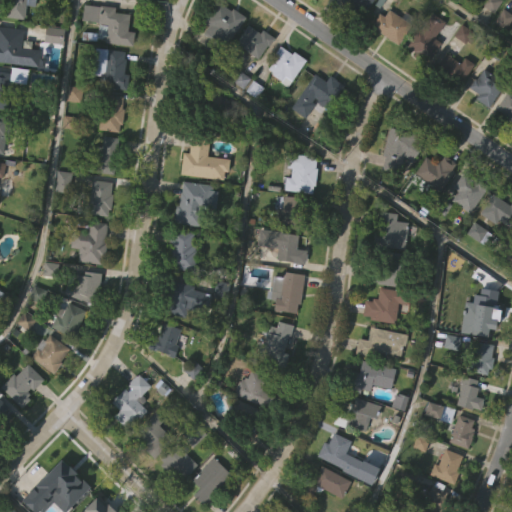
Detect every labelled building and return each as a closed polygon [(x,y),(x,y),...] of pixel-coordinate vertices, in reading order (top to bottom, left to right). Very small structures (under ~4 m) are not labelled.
[(25,0),(25,4),(24,20),(3,17),(4,0),(25,0)] [(108,0),(108,1),(128,14),(130,9),(146,19),(158,0),(108,0)] [(217,0),(230,9),(231,7),(245,16),(217,56),(203,46),(209,37),(202,32),(208,24),(203,21),(217,0)] [(298,0),(292,15),(322,29),(330,11),(319,6),(321,0),(298,0)] [(372,0),(361,16),(339,1),(339,0),(372,0)] [(471,0),(453,0),(467,8),(471,0)] [(500,0),(502,1),(492,14),(478,4),(480,0),(500,0)] [(490,51),(511,13),(511,10),(497,2),(491,12),(480,5),(470,23),(484,32),(477,43),(490,51)] [(82,5),(114,7),(113,13),(129,14),(128,27),(126,27),(126,32),(133,32),(132,45),(104,43),(104,39),(96,38),(96,41),(80,40),(80,32),(96,33),(97,23),(80,22),(82,5)] [(388,10),(410,25),(397,45),(369,26),(378,13),(383,16),(388,10)] [(343,13),(331,30),(361,52),(373,36),(343,13)] [(444,24),(433,38),(440,43),(425,66),(412,56),(415,52),(404,45),(417,26),(420,29),(431,13),(444,22),(444,24)] [(62,21),(39,19),(38,34),(60,36),(62,21)] [(247,23),(259,31),(261,28),(273,36),(267,45),(266,44),(256,58),(234,42),(247,23)] [(21,42),(20,48),(39,51),(37,67),(0,62),(0,26),(16,29),(15,41),(21,42)] [(206,64),(201,73),(223,87),(242,57),(215,40),(201,62),(206,64)] [(287,50),(290,53),(292,50),(305,58),(290,80),(284,75),(280,80),(271,74),(272,71),(267,68),(276,55),(273,53),(279,45),(287,50)] [(127,59),(124,82),(114,80),(114,85),(100,83),(101,75),(94,74),(97,47),(126,51),(125,58),(127,59)] [(510,53),(498,48),(492,63),(505,68),(510,53)] [(381,56),(376,52),(367,66),(392,82),(405,61),(386,49),(381,56)] [(426,101),(438,81),(432,77),(443,60),(428,51),(405,89),(426,101)] [(444,53),(459,64),(463,58),(473,65),(459,86),(434,69),(444,53)] [(270,75),(259,69),(258,71),(243,64),(233,85),(259,98),(270,75)] [(33,69),(31,84),(12,81),(10,93),(32,96),(30,110),(0,105),(0,70),(11,72),(12,66),(33,69)] [(60,83),(62,68),(43,66),(41,81),(60,83)] [(504,84),(490,105),(479,98),(481,95),(470,88),(483,69),(504,84)] [(314,72),(324,80),(328,74),(343,84),(326,108),(316,101),(304,117),(290,107),(314,72)] [(218,92),(218,116),(193,115),(194,84),(205,84),(205,92),(218,92)] [(303,100),(280,85),(263,110),(285,125),(303,100)] [(458,103),(443,92),(432,107),(457,124),(471,103),(462,96),(458,103)] [(508,92),(511,94),(511,125),(507,122),(507,121),(503,117),(504,115),(495,108),(507,92),(508,92)] [(122,109),(121,123),(118,123),(117,131),(97,128),(101,94),(122,97),(120,109),(122,109)] [(473,138),(486,147),(501,123),(478,109),(467,127),(476,133),(473,138)] [(288,147),(303,157),(314,141),(325,149),(341,124),(327,115),(323,120),(311,112),(288,147)] [(0,114),(13,116),(12,123),(9,123),(7,140),(4,140),(2,153),(0,152),(0,114)] [(79,141),(80,126),(65,125),(64,140),(79,141)] [(404,130),(406,129),(417,135),(416,138),(422,143),(411,159),(402,153),(397,173),(381,169),(384,156),(381,155),(389,126),(404,130)] [(511,162),(511,133),(505,129),(492,151),(511,162)] [(207,145),(206,155),(228,157),(226,179),(179,174),(182,151),(188,152),(190,132),(208,134),(207,145)] [(116,139),(112,174),(84,170),(86,157),(91,157),(92,145),(100,146),(102,135),(116,137),(116,139)] [(316,168),(314,184),(312,184),(311,193),(283,190),(284,176),(289,177),(290,167),(286,167),(288,152),(315,155),(314,167),(316,167),(316,168)] [(443,155),(454,163),(451,168),(453,170),(439,190),(413,171),(424,155),(434,163),(437,158),(439,160),(443,155)] [(413,200),(419,174),(387,167),(379,203),(397,207),(400,197),(413,200)] [(71,185),(70,193),(55,191),(57,169),(72,171),(71,185)] [(113,181),(112,193),(114,193),(112,209),(109,209),(108,215),(77,212),(79,190),(91,192),(93,179),(113,181)] [(211,184),(208,209),(200,208),(198,223),(184,221),(184,223),(172,221),(175,205),(178,205),(181,180),(211,184)] [(507,203),(509,204),(511,201),(511,230),(498,220),(495,224),(478,213),(492,193),(507,203)] [(438,230),(455,204),(441,195),(436,202),(423,194),(411,213),(438,230)] [(302,199),(301,216),(304,216),(303,228),(278,226),(279,214),(277,214),(277,207),(283,207),(284,195),(303,196),(302,199)] [(68,210),(55,210),(54,229),(67,229),(68,210)] [(405,235),(404,249),(375,245),(379,210),(396,212),(395,219),(407,221),(405,235)] [(450,227),(455,230),(448,240),(468,253),(483,230),(458,214),(450,227)] [(88,220),(105,222),(104,239),(102,238),(102,242),(105,242),(103,256),(101,256),(100,263),(76,261),(77,248),(69,247),(71,230),(81,231),(82,221),(88,220)] [(199,243),(196,272),(163,268),(168,227),(190,230),(189,242),(199,243)] [(305,249),(303,262),(275,259),(277,247),(256,244),(258,228),(297,234),(295,248),(305,249)] [(478,253),(506,267),(511,254),(511,244),(488,233),(478,253)] [(372,285),(402,288),(405,261),(394,260),(394,252),(376,250),(372,285)] [(463,272),(476,281),(484,269),(471,261),(463,272)] [(100,272),(96,304),(62,293),(69,273),(82,275),(83,270),(100,272)] [(303,274),(299,303),(296,303),(295,312),(272,309),(274,299),(265,298),(267,289),(270,290),(272,275),(281,276),(282,270),(303,274)] [(210,294),(206,309),(188,303),(184,317),(166,312),(168,303),(165,302),(167,294),(163,293),(167,278),(193,285),(192,289),(210,294)] [(409,290),(407,303),(397,302),(394,322),(361,318),(363,299),(371,300),(371,297),(376,298),(378,286),(409,290)] [(498,295),(496,305),(503,306),(499,325),(495,324),(494,335),(468,330),(474,298),(480,299),(481,290),(498,293),(498,295)] [(40,315),(53,317),(56,302),(42,300),(40,315)] [(66,301),(85,310),(77,326),(82,328),(76,340),(49,327),(59,306),(63,308),(66,301)] [(68,338),(94,341),(97,313),(71,310),(68,338)] [(301,313),(281,310),(280,316),(273,315),(267,349),(295,353),(301,313)] [(292,325),(289,336),(286,336),(282,352),(287,353),(284,365),(258,358),(261,346),(253,344),(256,331),(265,333),(266,331),(268,332),(269,325),(275,327),(277,320),(292,324),(292,325)] [(200,347),(204,329),(170,322),(164,352),(184,356),(187,344),(200,347)] [(182,331),(173,356),(145,347),(149,335),(163,339),(167,326),(182,331)] [(406,334),(404,345),(401,345),(399,355),(368,349),(366,357),(353,354),(357,337),(366,339),(369,326),(406,334)] [(48,333),(71,350),(61,364),(59,363),(52,373),(29,356),(41,338),(43,340),(48,333)] [(74,371),(86,348),(70,340),(58,363),(74,371)] [(491,355),(490,357),(493,357),(491,368),(488,367),(486,374),(464,370),(467,355),(471,355),(474,340),(493,344),(491,355)] [(289,364),(269,358),(259,399),(283,405),(286,392),(282,391),(289,364)] [(395,368),(389,388),(370,383),(369,390),(346,384),(350,369),(357,371),(361,359),(395,368)] [(173,395),(175,384),(173,384),(177,367),(159,362),(153,383),(146,382),(145,388),(173,395)] [(29,363),(44,378),(33,390),(31,388),(28,391),(31,393),(28,396),(31,399),(23,407),(1,386),(14,373),(17,375),(29,363)] [(273,379),(268,391),(277,395),(272,409),(232,393),(237,380),(239,381),(240,379),(237,378),(242,366),(273,379)] [(52,412),(67,386),(43,372),(28,398),(52,412)] [(145,410),(125,430),(112,415),(118,410),(110,401),(116,394),(114,393),(137,372),(149,385),(140,394),(145,399),(140,404),(145,410)] [(477,387),(475,396),(482,398),(478,411),(455,404),(457,395),(446,392),(449,384),(459,387),(461,375),(477,379),(475,386),(477,387)] [(490,383),(470,381),(468,411),(487,413),(490,383)] [(355,396),(381,405),(375,418),(369,416),(364,431),(346,424),(345,428),(331,423),(336,410),(345,413),(349,402),(352,403),(355,396)] [(249,443),(247,444),(221,419),(235,398),(263,412),(253,432),(256,435),(249,443)] [(0,399),(8,407),(4,411),(11,418),(0,429),(0,399)] [(426,400),(454,409),(450,423),(422,414),(426,400)] [(0,426),(0,428),(19,446),(29,436),(26,433),(41,417),(23,401),(0,426)] [(160,450),(152,458),(143,449),(146,445),(139,438),(140,437),(135,432),(154,412),(162,420),(157,425),(171,438),(160,450)] [(111,454),(125,469),(145,450),(138,443),(145,437),(141,432),(148,425),(136,413),(108,440),(116,449),(111,454)] [(473,421),(470,427),(474,428),(466,448),(448,441),(453,426),(452,425),(458,414),(473,420),(473,421)] [(353,443),(347,455),(360,461),(355,473),(317,457),(324,442),(329,444),(334,432),(353,441),(353,443)] [(362,470),(367,455),(373,457),(378,445),(353,435),(343,463),(362,470)] [(441,445),(425,440),(421,453),(436,459),(441,445)] [(195,464),(180,479),(173,472),(170,476),(158,465),(161,462),(159,459),(174,443),(195,464)] [(462,455),(456,470),(458,471),(453,484),(428,474),(433,463),(437,465),(444,448),(462,455)] [(169,462),(152,452),(133,481),(155,494),(168,474),(163,471),(169,462)] [(466,486),(472,458),(453,454),(447,482),(466,486)] [(86,488),(64,511),(52,500),(41,511),(34,511),(17,495),(54,456),(86,488)] [(204,503),(202,505),(190,494),(198,487),(190,480),(212,457),(230,474),(212,491),(214,493),(204,503)] [(350,481),(340,498),(322,488),(318,491),(312,491),(307,500),(295,493),(302,480),(309,485),(320,465),(350,481)] [(313,498),(345,511),(374,511),(377,506),(343,491),(349,479),(330,471),(325,482),(321,480),(313,498)] [(409,485),(421,491),(426,480),(415,474),(409,485)] [(186,511),(194,503),(172,483),(156,502),(167,511),(186,511)] [(441,490),(446,493),(436,511),(422,511),(419,510),(427,493),(426,493),(431,485),(441,490)] [(427,511),(454,511),(460,494),(441,488),(436,504),(430,502),(427,511)] [(228,511),(210,496),(195,511),(228,511)] [(74,511),(59,497),(45,511),(74,511)]
